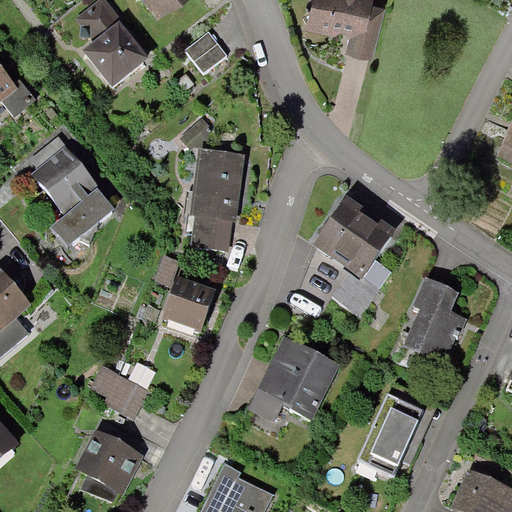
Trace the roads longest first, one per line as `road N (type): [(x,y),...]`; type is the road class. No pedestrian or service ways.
road 1 (residential): [(319,129),(291,178),(260,277),(145,511)]
road 2 (residential): [(426,511),(511,328)]
road 3 (residential): [(511,32),(417,207)]
road 4 (residential): [(260,0),(292,86),(319,129)]
road 5 (residential): [(319,129),(417,207)]
